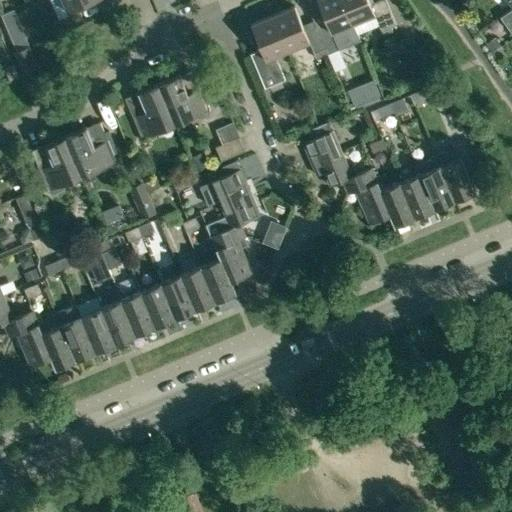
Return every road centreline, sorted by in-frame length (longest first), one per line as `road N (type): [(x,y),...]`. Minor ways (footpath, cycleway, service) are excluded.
road 1 (tertiary): [(0,478),(511,262)]
road 2 (residential): [(221,1),(280,156),(273,169),(280,188),(296,196),(304,222)]
road 3 (residential): [(0,134),(92,96),(105,79),(144,60),(151,29)]
